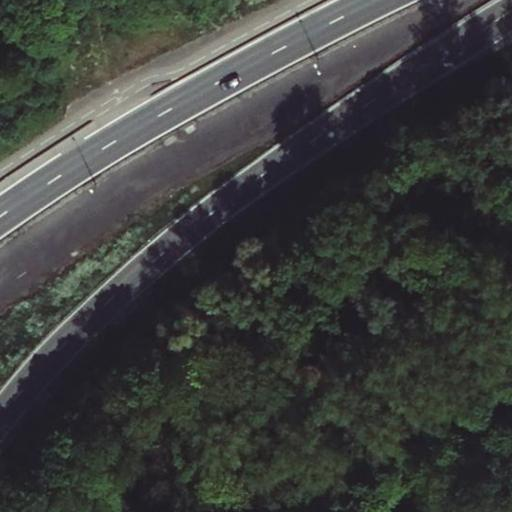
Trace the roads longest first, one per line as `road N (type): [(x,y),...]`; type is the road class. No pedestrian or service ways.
road 1 (trunk): [(0,416),(110,298),(209,215),(511,13)]
road 2 (trunk): [(377,0),(110,143),(0,216)]
